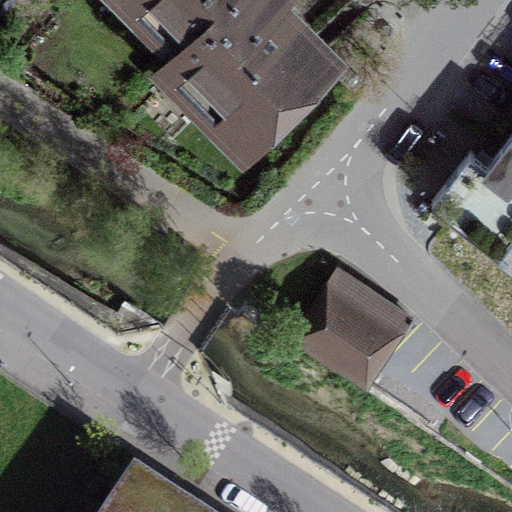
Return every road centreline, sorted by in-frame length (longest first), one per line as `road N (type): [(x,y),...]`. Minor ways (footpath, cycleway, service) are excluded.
road 1 (unclassified): [(0,86),(239,254)]
road 2 (unclassified): [(323,187),(511,385)]
road 3 (residential): [(466,0),(323,187)]
road 4 (residential): [(316,511),(138,399)]
road 5 (residential): [(239,254),(138,399)]
road 6 (residential): [(138,399),(0,308)]
